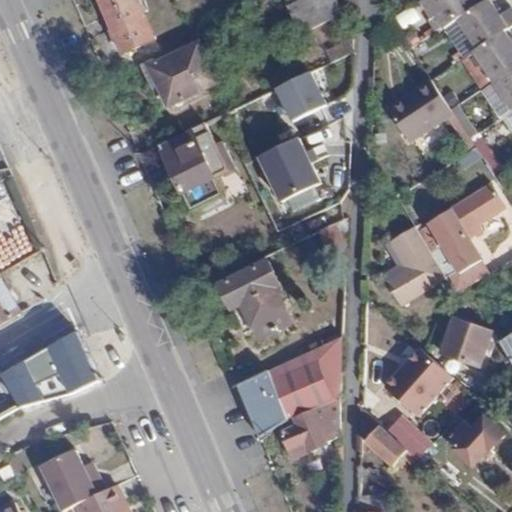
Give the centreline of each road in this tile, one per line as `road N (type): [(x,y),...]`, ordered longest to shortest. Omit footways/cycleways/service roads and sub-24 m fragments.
road 1 (residential): [(167,375),(6,0)]
road 2 (residential): [(0,441),(167,375)]
road 3 (residential): [(225,511),(167,375)]
